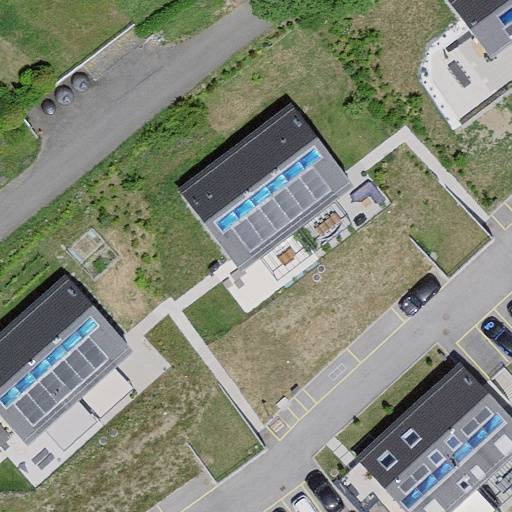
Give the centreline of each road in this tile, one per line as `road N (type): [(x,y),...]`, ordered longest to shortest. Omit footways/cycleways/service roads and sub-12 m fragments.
road 1 (residential): [(511,269),(286,475),(234,511)]
road 2 (residential): [(0,211),(254,0)]
